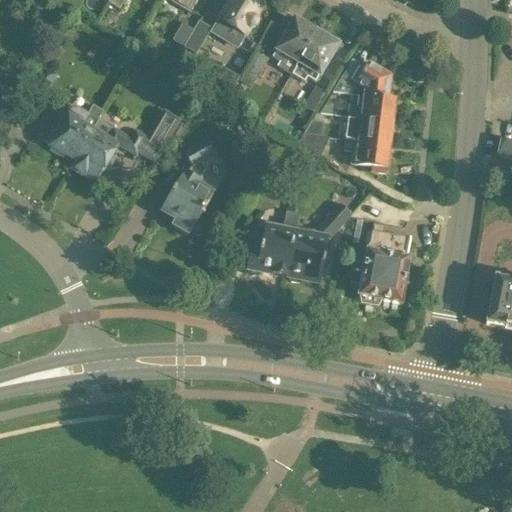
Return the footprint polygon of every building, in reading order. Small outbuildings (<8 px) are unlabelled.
[(108,0),(107,3),(118,10),(123,0),(108,0)] [(164,0),(189,14),(196,0),(164,0)] [(255,19),(252,17),(262,1),(259,0),(232,0),(229,6),(227,5),(211,32),(237,48),(249,29),(254,28),(256,24),(255,19)] [(285,57),(297,64),(315,33),(314,32),(314,29),(307,25),(304,27),(294,20),(271,58),(281,64),(285,57)] [(192,31),(183,47),(195,54),(209,30),(197,23),(192,31)] [(183,48),(183,47),(192,31),(181,25),(172,42),(183,48)] [(297,64),(290,76),(303,84),(306,79),(315,84),(337,46),(327,40),(326,36),(320,32),(317,34),(315,33),(297,64)] [(240,82),(250,88),(266,61),(256,55),(240,82)] [(118,59),(112,68),(123,75),(128,66),(118,59)] [(363,90),(362,97),(387,99),(390,76),(368,63),(364,70),(359,68),(360,67),(351,62),(332,93),(343,94),(351,82),(363,90)] [(27,97),(41,105),(57,76),(44,68),(27,97)] [(304,108),(314,114),(319,105),(325,95),(315,89),(304,108)] [(346,118),(359,120),(392,124),(395,100),(387,99),(362,97),(358,96),(356,108),(347,107),(346,118)] [(67,109),(46,145),(73,161),(97,121),(102,114),(91,107),(87,115),(75,108),(67,109)] [(325,107),(320,115),(332,116),(333,108),(325,107)] [(74,162),(71,167),(96,183),(117,147),(135,158),(136,155),(153,165),(179,122),(162,112),(146,139),(134,132),(130,140),(97,121),(73,161),(74,162)] [(346,118),(343,141),(349,142),(349,141),(389,146),(392,124),(359,120),(346,118)] [(310,121),(302,135),(320,138),(322,123),(310,121)] [(290,131),(286,139),(296,144),(302,134),(295,130),(290,131)] [(296,147),(316,158),(325,139),(320,138),(302,135),(296,147)] [(496,158),(511,161),(511,143),(499,140),(496,158)] [(389,146),(349,141),(349,142),(343,141),(342,152),(350,153),(349,165),(371,168),(370,173),(385,175),(389,146)] [(187,237),(190,234),(196,237),(200,236),(204,230),(204,225),(197,221),(212,196),(197,187),(205,173),(199,163),(213,155),(205,142),(182,155),(190,168),(187,175),(184,173),(160,212),(174,220),(170,227),(187,237)] [(286,213),(282,232),(293,234),(285,279),(287,279),(288,287),(296,289),(300,282),(319,285),(327,241),(350,216),(339,206),(315,233),(295,229),(298,215),(286,213)] [(357,298),(358,299),(359,306),(377,309),(380,303),(399,307),(408,261),(404,260),(407,240),(380,235),(381,230),(371,228),(369,233),(360,281),(358,294),(357,298)] [(249,253),(245,271),(285,279),(293,234),(282,232),(264,229),(259,255),(249,253)] [(485,325),(511,330),(511,278),(510,278),(509,282),(494,279),(485,325)] [(360,281),(352,279),(350,292),(358,294),(360,281)]
